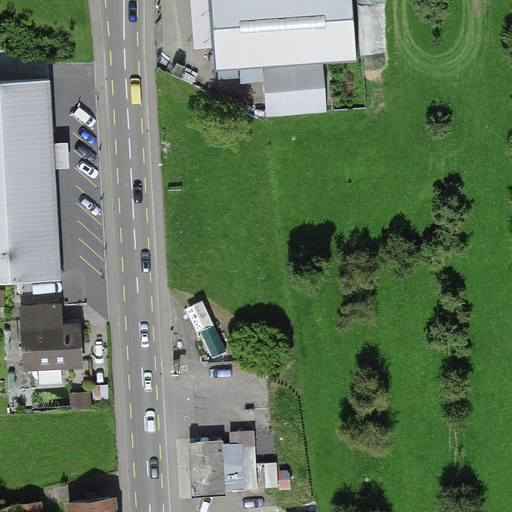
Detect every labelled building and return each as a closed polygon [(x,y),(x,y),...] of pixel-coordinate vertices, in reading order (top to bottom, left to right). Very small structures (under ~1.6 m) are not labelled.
[(205,0),(210,71),(350,61),(346,0),(205,0)] [(46,79),(0,81),(0,284),(58,281),(46,79)] [(213,327),(203,304),(187,311),(197,334),(213,327)] [(56,306),(18,308),(21,370),(81,367),(79,322),(57,323),(56,306)] [(231,447),(224,447),(227,493),(260,491),(256,433),(231,435),(231,447)] [(193,501),(226,499),(222,444),(189,446),(193,501)] [(113,511),(111,495),(61,500),(62,511),(113,511)] [(39,511),(38,503),(0,507),(0,511),(39,511)]
